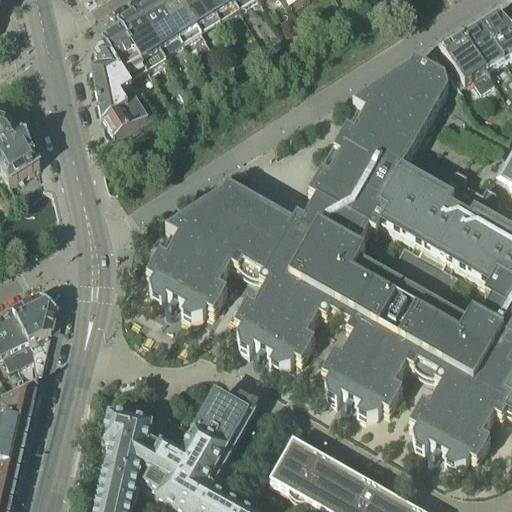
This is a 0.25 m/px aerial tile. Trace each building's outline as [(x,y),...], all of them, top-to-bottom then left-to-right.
[(168,0),(154,9),(177,47),(181,53),(200,42),(196,35),(173,0),(168,0)] [(200,0),(173,0),(196,35),(215,23),(200,0)] [(226,0),(200,0),(215,23),(219,30),(238,18),(226,0)] [(252,0),(226,0),(238,18),(257,7),(252,0)] [(154,9),(136,20),(160,57),(177,47),(154,9)] [(117,32),(118,32),(141,69),(160,57),(136,20),(117,32)] [(486,31),(480,34),(504,68),(511,63),(511,41),(508,36),(511,32),(511,26),(507,20),(500,24),(499,23),(498,24),(493,23),(492,23),(488,25),(488,26),(486,31)] [(102,48),(103,50),(125,83),(143,72),(141,69),(118,32),(112,36),(107,41),(108,44),(102,48)] [(462,46),(461,46),(486,80),(504,68),(480,34),(474,39),(468,38),(463,41),(464,41),(462,46)] [(434,63),(431,64),(432,66),(434,64),(458,99),(472,89),(476,95),(480,102),(494,92),(489,85),(486,80),(461,46),(449,54),(440,60),(435,63),(434,64),(434,63)] [(91,77),(102,130),(139,106),(125,83),(103,50),(97,58),(94,65),(95,74),(91,77)] [(220,296),(231,277),(238,281),(242,274),(262,285),(258,292),(265,296),(254,316),(246,312),(233,336),(240,340),(236,347),(240,359),(249,364),(253,357),(272,368),(268,375),(277,380),(290,377),(293,370),(301,374),(315,350),(307,346),(318,326),(326,330),(330,323),(349,334),(345,342),(353,346),(342,365),(334,361),(321,386),(328,390),(324,396),(327,409),(336,414),(342,403),(362,415),(356,425),(365,430),(377,427),(381,420),(389,424),(402,400),(395,396),(406,376),(413,380),(418,373),(437,384),(433,392),(440,396),(429,415),(422,411),(408,435),(415,439),(412,446),(415,459),(424,464),(430,453),(450,464),(444,475),(453,480),(465,476),(469,470),(476,474),(490,450),(482,446),(494,426),(501,430),(505,423),(511,426),(511,167),(505,180),(508,193),(511,195),(511,240),(490,228),(498,214),(495,202),(486,196),(482,204),(462,193),(466,185),(457,180),(445,184),(437,198),(403,178),(448,99),(444,86),(414,68),(409,77),(352,113),(352,114),(357,117),(308,204),(316,209),(310,219),(304,229),(296,224),(292,231),(226,194),(222,202),(165,239),(170,242),(145,286),(153,290),(149,297),(150,300),(152,310),(161,314),(169,300),(189,311),(181,325),(190,331),(202,327),(206,321),(213,325),(227,301),(220,296)] [(453,96),(450,100),(456,104),(459,99),(453,96)] [(139,106),(102,130),(106,136),(103,138),(105,146),(111,151),(154,124),(141,104),(139,106)] [(0,151),(14,143),(11,137),(11,136),(9,135),(9,136),(0,132),(0,151)] [(16,142),(14,143),(0,151),(0,180),(9,194),(39,175),(30,159),(31,159),(22,143),(20,144),(19,143),(19,144),(18,142),(17,142),(16,142)] [(16,206),(19,212),(29,206),(25,200),(16,206)] [(39,307),(12,321),(28,352),(34,348),(31,342),(56,319),(39,307)] [(31,359),(33,368),(35,382),(41,383),(56,319),(31,342),(34,348),(28,352),(31,359)] [(0,327),(0,341),(17,375),(25,371),(33,368),(31,359),(28,352),(12,321),(0,327),(1,327),(0,327)] [(0,366),(2,365),(9,379),(17,375),(0,341),(0,366)] [(31,386),(24,389),(28,398),(36,395),(31,386)] [(0,411),(0,424),(30,431),(39,393),(36,395),(28,398),(17,403),(0,411)] [(215,406),(179,469),(154,455),(147,451),(150,437),(109,428),(101,459),(110,461),(98,511),(133,511),(138,494),(158,506),(154,511),(224,511),(205,501),(210,492),(248,425),(215,406)] [(0,457),(23,462),(30,431),(0,424),(0,457)] [(304,511),(305,511),(329,511),(347,482),(323,468),(292,450),(269,491),(289,502),(291,498),(307,507),(304,511)] [(0,473),(19,478),(23,462),(0,457),(0,473)] [(0,489),(16,493),(19,478),(0,473),(0,489)] [(400,511),(381,501),(347,482),(329,511),(400,511)] [(0,489),(0,506),(12,509),(16,493),(0,489)]
